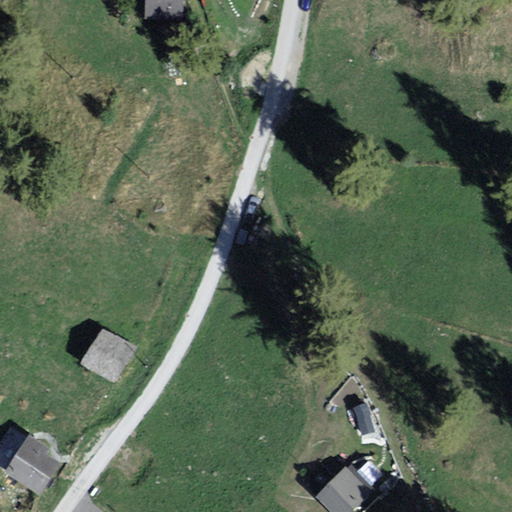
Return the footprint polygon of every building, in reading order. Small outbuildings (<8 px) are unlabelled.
[(183,0),(142,0),(141,25),(184,28),(183,0)] [(102,333),(79,369),(116,391),(138,356),(102,333)] [(373,398),(352,405),(364,438),(384,431),(373,398)] [(28,443),(7,477),(40,499),(62,472),(46,459),(28,443)] [(340,472),(311,501),(321,511),(351,511),(368,494),(340,472)]
